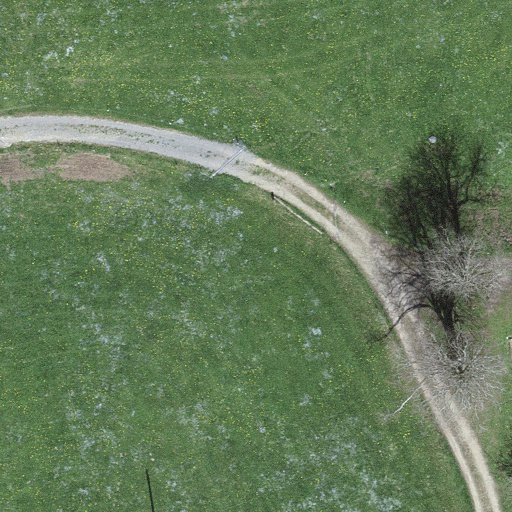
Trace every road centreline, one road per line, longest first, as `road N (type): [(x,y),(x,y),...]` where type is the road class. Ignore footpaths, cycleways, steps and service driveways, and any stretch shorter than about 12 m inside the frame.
road 1 (track): [(0,130),(125,131),(196,145),(265,167),(347,212),(416,304),(475,461),(484,511)]
road 2 (track): [(388,257),(511,267)]
